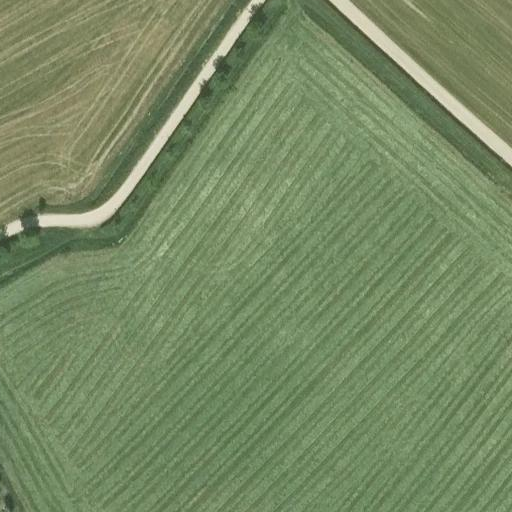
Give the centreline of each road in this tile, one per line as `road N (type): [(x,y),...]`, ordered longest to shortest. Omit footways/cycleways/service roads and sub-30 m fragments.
road 1 (track): [(0,235),(33,220),(87,223),(117,208),(260,0)]
road 2 (track): [(334,0),(511,161)]
